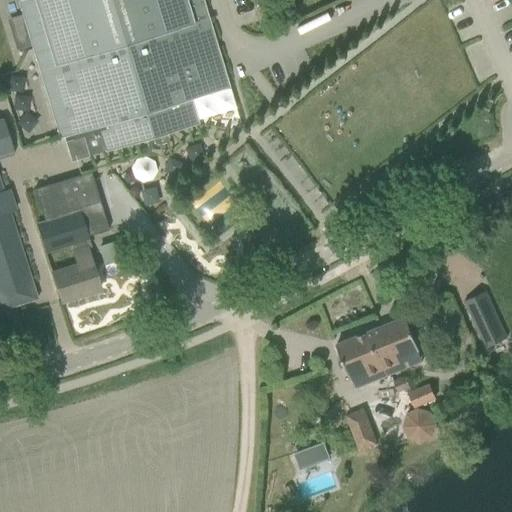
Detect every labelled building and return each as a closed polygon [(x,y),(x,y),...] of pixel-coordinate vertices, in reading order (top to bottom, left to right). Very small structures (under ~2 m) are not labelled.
[(223,68),(201,0),(19,0),(16,1),(65,161),(81,156),(82,159),(152,138),(153,142),(158,145),(166,143),(168,138),(167,133),(198,124),(189,99),(229,88),(223,68)] [(0,159),(13,155),(2,121),(0,121),(0,159)] [(61,181),(56,183),(65,213),(71,211),(94,204),(98,203),(88,173),(84,174),(61,181)] [(0,307),(1,310),(35,299),(7,212),(14,210),(8,190),(1,193),(0,189),(0,307)] [(36,226),(45,252),(87,238),(78,212),(36,226)] [(76,265),(51,273),(61,302),(99,290),(89,259),(85,247),(72,252),(76,265)] [(506,339),(484,292),(463,302),(485,349),(506,339)] [(337,346),(344,365),(355,393),(376,385),(374,380),(422,361),(413,337),(405,319),(337,346)] [(393,382),(398,393),(410,389),(406,377),(393,382)] [(409,446),(433,430),(417,407),(393,422),(409,446)] [(377,444),(363,408),(344,416),(358,451),(377,444)] [(322,446),(295,456),(301,470),(327,460),(322,446)] [(292,486),(284,489),(287,498),(295,495),(292,486)]
